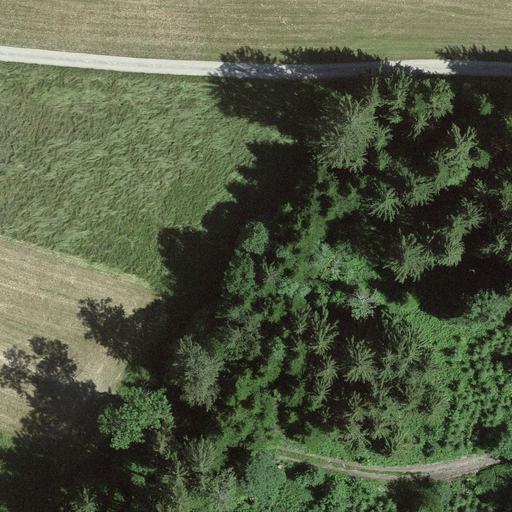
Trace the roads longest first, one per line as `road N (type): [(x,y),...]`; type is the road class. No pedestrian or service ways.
road 1 (track): [(0,54),(106,66),(511,69)]
road 2 (track): [(156,421),(361,474),(406,476),(511,451)]
